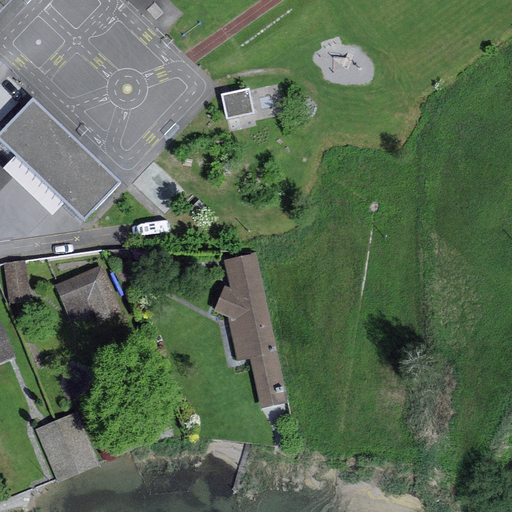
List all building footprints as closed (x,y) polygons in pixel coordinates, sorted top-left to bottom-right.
[(254,116),(249,92),(222,97),(227,122),(254,116)] [(0,136),(0,142),(87,225),(123,187),(33,101),(0,136)] [(226,263),(230,288),(225,286),(214,312),(229,319),(237,361),(250,358),(259,405),(285,400),(257,257),(226,263)] [(11,300),(30,297),(25,263),(6,266),(11,300)] [(101,268),(57,287),(75,330),(119,311),(101,268)] [(0,362),(13,357),(0,328),(0,362)] [(79,413),(37,430),(57,478),(99,461),(79,413)]
